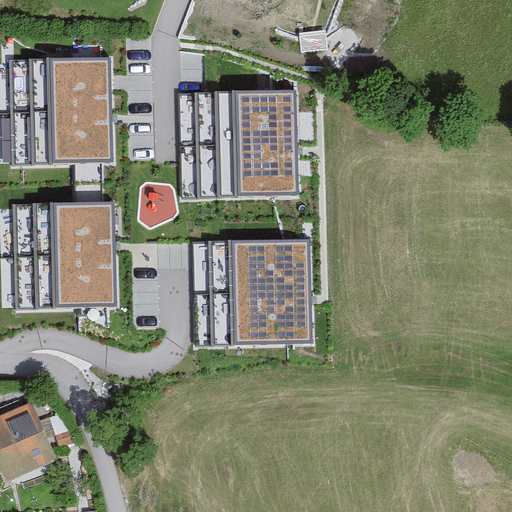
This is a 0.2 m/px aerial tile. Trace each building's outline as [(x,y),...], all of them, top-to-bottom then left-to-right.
[(117,58),(13,61),(17,168),(121,164),(117,58)] [(297,90),(194,94),(198,200),(301,196),(297,90)] [(116,199),(12,203),(16,309),(120,305),(116,199)] [(313,241),(209,245),(213,351),(317,347),(313,241)] [(58,459),(32,402),(0,416),(0,459),(10,481),(58,459)]
